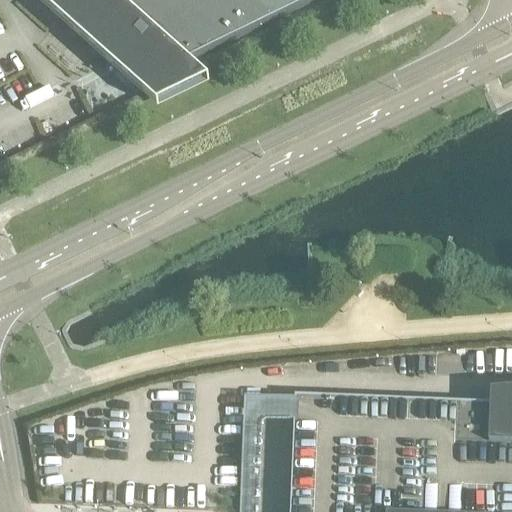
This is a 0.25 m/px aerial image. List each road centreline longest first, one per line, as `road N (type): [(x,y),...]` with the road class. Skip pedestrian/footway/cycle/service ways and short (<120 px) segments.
road 1 (secondary): [(511,22),(0,272)]
road 2 (secondary): [(0,310),(511,61)]
